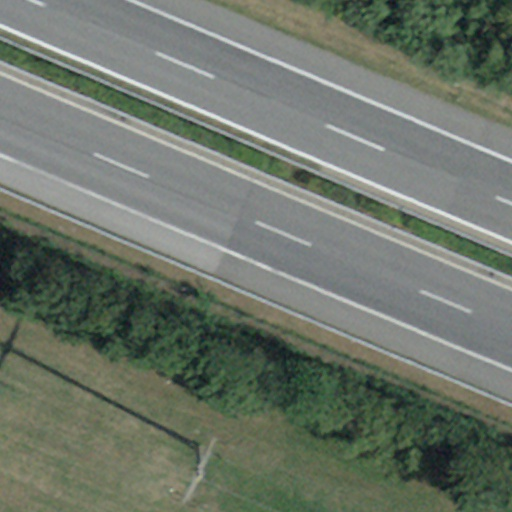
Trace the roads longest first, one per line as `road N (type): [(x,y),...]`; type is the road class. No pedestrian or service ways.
road 1 (motorway): [(0,113),(511,333)]
road 2 (motorway): [(511,203),(35,0)]
